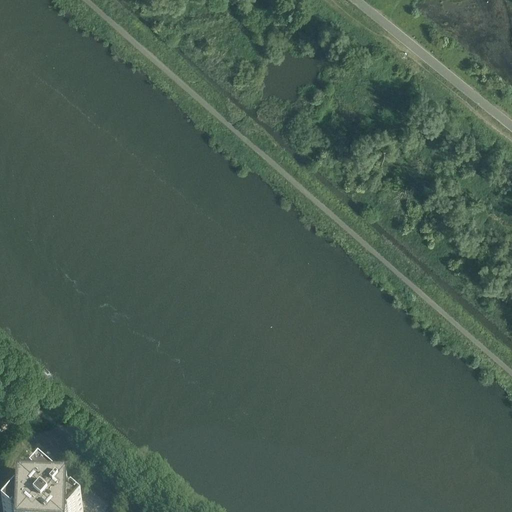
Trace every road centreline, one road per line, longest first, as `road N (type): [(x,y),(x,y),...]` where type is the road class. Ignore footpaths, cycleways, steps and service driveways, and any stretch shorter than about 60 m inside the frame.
road 1 (track): [(511,374),(85,0)]
road 2 (unclassified): [(0,351),(182,511)]
